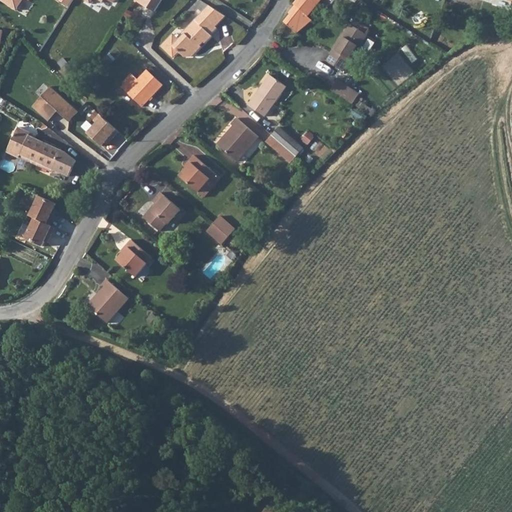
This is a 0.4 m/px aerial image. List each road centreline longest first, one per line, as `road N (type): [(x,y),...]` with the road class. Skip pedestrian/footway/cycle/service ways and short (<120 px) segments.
road 1 (residential): [(0,314),(22,311),(55,287),(128,161),(245,57),(284,0)]
road 2 (track): [(22,311),(207,397),(347,511)]
road 3 (track): [(511,238),(489,120),(508,87)]
